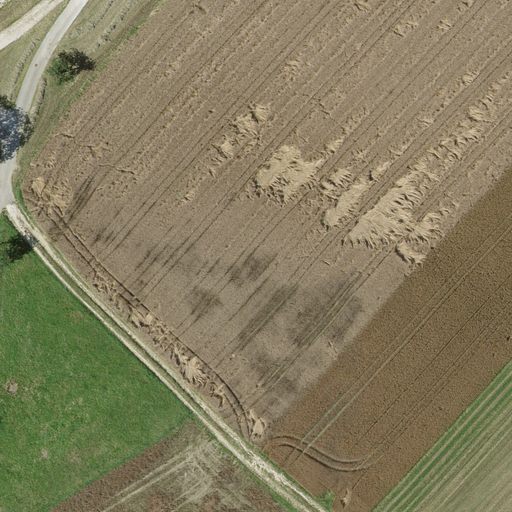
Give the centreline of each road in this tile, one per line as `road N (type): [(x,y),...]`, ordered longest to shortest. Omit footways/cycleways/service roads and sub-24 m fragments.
road 1 (track): [(314,511),(54,265),(0,187)]
road 2 (track): [(80,0),(48,45),(0,187)]
